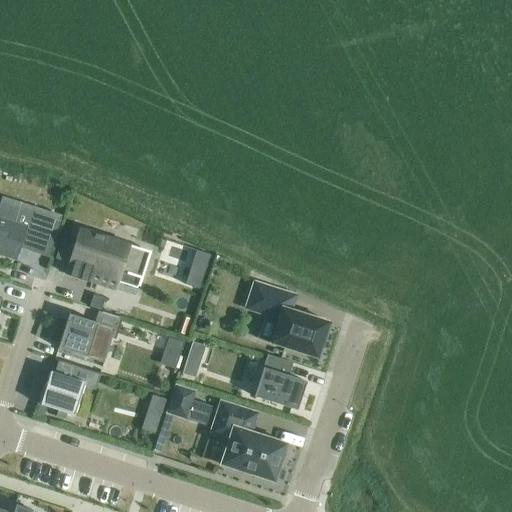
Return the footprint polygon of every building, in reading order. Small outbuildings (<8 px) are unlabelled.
[(0,219),(0,254),(15,259),(25,228),(0,219)] [(68,264),(65,274),(70,275),(69,277),(77,279),(78,278),(80,279),(79,280),(87,283),(88,281),(115,290),(121,272),(142,279),(150,253),(79,230),(68,264)] [(296,296),(253,282),(247,301),(280,311),(270,344),(317,359),(329,323),(291,311),(296,296)] [(335,347),(350,310),(340,306),(325,342),(335,347)] [(114,329),(68,315),(57,349),(103,364),(114,329)] [(183,343),(168,338),(164,350),(180,355),(183,343)] [(185,366),(197,370),(207,344),(195,340),(185,366)] [(267,356),(253,397),(296,411),(306,382),(288,376),(292,364),(267,356)] [(38,404),(37,405),(57,411),(55,417),(65,420),(67,414),(74,416),(83,387),(95,391),(100,375),(57,362),(54,373),(50,372),(40,404),(38,404)] [(193,400),(195,391),(175,385),(165,414),(186,421),(205,427),(212,406),(193,400)] [(211,430),(209,434),(228,440),(221,463),(220,463),(220,465),(222,466),(222,465),(240,471),(240,472),(254,476),(272,482),(274,483),(275,481),(274,480),(281,461),(283,462),(287,450),(284,449),(285,446),(286,446),(286,444),(284,444),(251,434),(258,414),(220,401),(211,430)] [(30,511),(0,502),(0,511),(30,511)]
